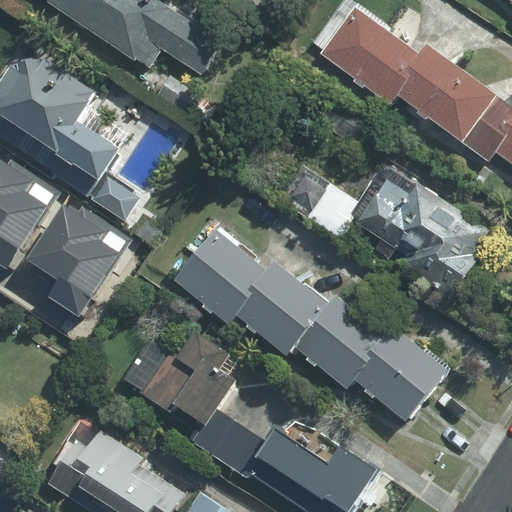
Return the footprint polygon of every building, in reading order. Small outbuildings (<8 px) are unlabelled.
[(53,0),(49,6),(137,69),(153,46),(198,78),(217,51),(145,0),(53,0)] [(387,114),(396,102),(389,96),(417,59),(353,11),(316,61),(387,114)] [(396,102),(432,129),(467,84),(422,51),(417,59),(389,96),(396,102)] [(38,68),(9,81),(0,94),(0,132),(121,214),(125,209),(88,184),(105,159),(63,132),(85,100),(38,68)] [(511,117),(467,84),(432,129),(484,168),(491,159),(484,153),(511,117)] [(331,97),(310,125),(358,159),(378,131),(331,97)] [(511,115),(511,117),(484,153),(491,159),(511,174),(511,115)] [(9,164),(0,158),(0,266),(11,274),(64,193),(12,159),(9,164)] [(488,244),(385,183),(357,228),(407,257),(399,270),(453,303),(488,244)] [(79,212),(66,204),(28,263),(58,282),(49,297),(79,316),(130,238),(82,207),(79,212)] [(172,277),(228,324),(237,314),(272,272),(216,225),(172,277)] [(272,272),(237,314),(287,354),(292,347),(328,304),(279,264),(272,272)] [(328,304),(292,347),(345,390),(353,381),(390,337),(337,294),(328,304)] [(390,337),(353,381),(403,422),(448,369),(397,327),(390,337)] [(188,332),(142,401),(196,438),(243,368),(188,332)] [(182,511),(194,495),(92,423),(47,485),(84,511),(182,511)] [(325,471),(275,439),(250,478),(302,511),(361,511),(383,480),(338,451),(325,471)]
